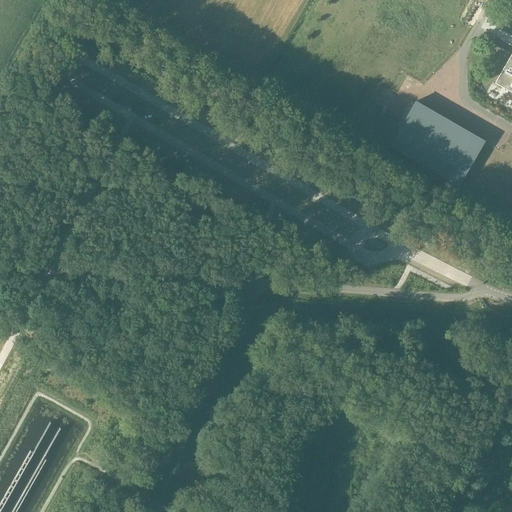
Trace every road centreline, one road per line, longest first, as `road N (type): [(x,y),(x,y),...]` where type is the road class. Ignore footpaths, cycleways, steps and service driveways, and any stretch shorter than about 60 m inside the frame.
road 1 (unclassified): [(255,284),(452,298),(478,287),(511,299)]
road 2 (unclassified): [(137,511),(255,284)]
road 3 (unclassified): [(0,264),(255,284)]
